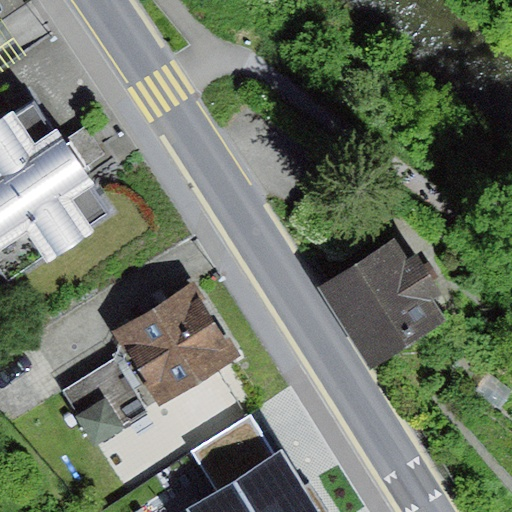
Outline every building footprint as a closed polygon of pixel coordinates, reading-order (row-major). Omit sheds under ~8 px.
[(2,22),(0,23),(0,76),(26,59),(2,22)] [(34,92),(0,114),(0,273),(9,287),(116,217),(78,158),(34,92)] [(393,240),(320,287),(379,377),(449,331),(434,307),(444,301),(416,258),(409,263),(393,240)] [(208,277),(133,321),(177,396),(252,352),(208,277)] [(115,364),(63,394),(95,447),(147,416),(115,364)] [(353,511),(338,488),(299,511),(353,511)]
